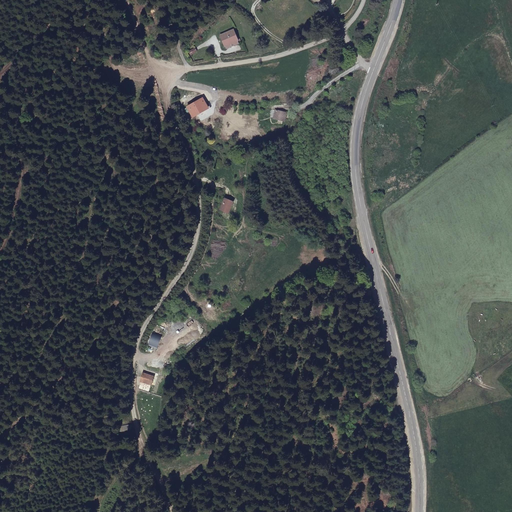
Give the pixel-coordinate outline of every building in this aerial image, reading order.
[(239,40),(235,30),(221,35),(225,46),(239,40)] [(190,52),(193,56),(198,51),(196,47),(190,52)] [(208,107),(202,98),(200,100),(206,109),(208,107)] [(206,109),(200,100),(189,108),(195,116),(206,109)] [(277,118),(287,122),(290,113),(280,110),(277,117),(277,118)] [(153,376),(143,373),(141,382),(150,385),(153,376)]
